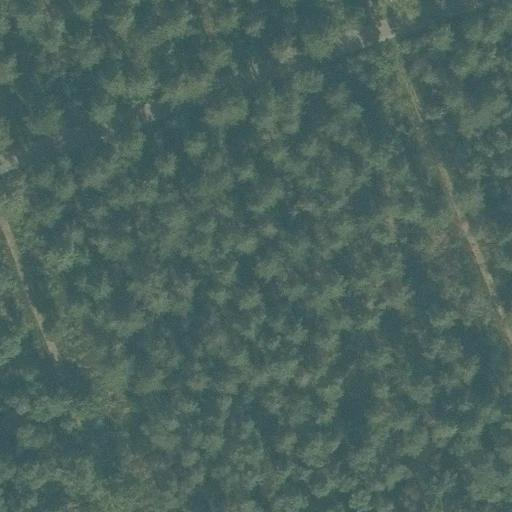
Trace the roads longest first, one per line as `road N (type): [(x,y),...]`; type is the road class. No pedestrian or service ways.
road 1 (unclassified): [(0,164),(474,0)]
road 2 (track): [(379,33),(511,344)]
road 3 (track): [(0,225),(113,511)]
